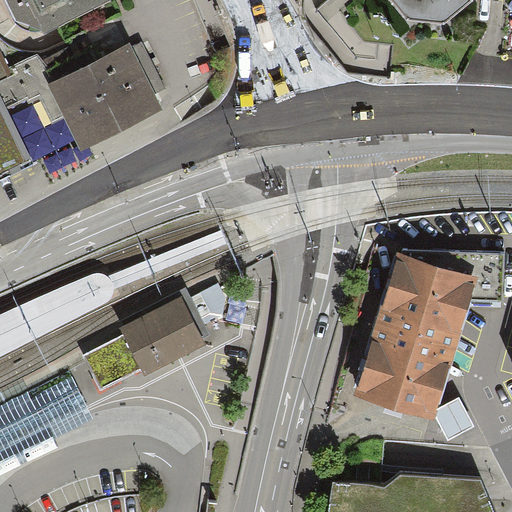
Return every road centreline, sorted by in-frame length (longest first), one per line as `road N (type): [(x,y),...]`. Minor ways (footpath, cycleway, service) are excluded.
road 1 (tertiary): [(306,289),(256,511)]
road 2 (primary): [(159,178),(268,207),(306,289)]
road 3 (primary): [(308,127),(511,126)]
road 4 (primary): [(0,254),(159,178)]
road 5 (tertiary): [(308,127),(315,196),(306,289)]
road 6 (primary): [(159,178),(247,141),(308,127)]
road 7 (secondary): [(258,0),(308,127)]
